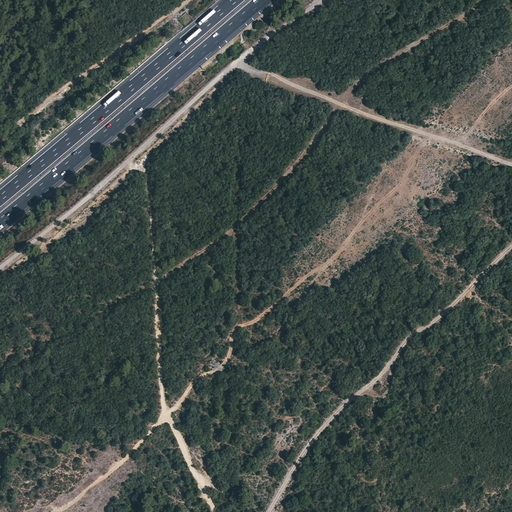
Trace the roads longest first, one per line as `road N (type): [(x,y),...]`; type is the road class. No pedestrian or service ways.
road 1 (track): [(432,135),(397,188),(325,265),(252,322),(238,324),(216,371),(200,375),(166,413),(213,511)]
road 2 (track): [(0,264),(239,59),(324,0)]
road 3 (track): [(55,511),(112,470),(166,413),(147,171),(124,164)]
road 4 (track): [(511,247),(340,410),(268,511)]
road 5 (motorway): [(0,221),(262,0)]
road 6 (motorway): [(233,0),(0,197)]
road 7 (track): [(0,138),(187,0)]
road 8 (track): [(432,135),(283,86),(239,59)]
